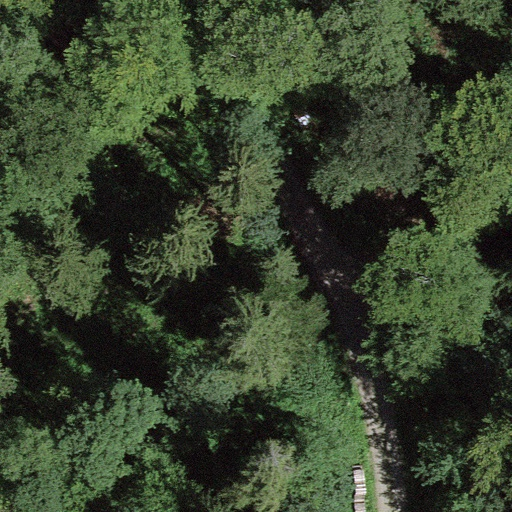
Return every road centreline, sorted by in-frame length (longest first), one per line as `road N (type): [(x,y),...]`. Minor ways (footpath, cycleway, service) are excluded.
road 1 (track): [(413,511),(364,282),(189,0)]
road 2 (track): [(364,282),(511,140)]
